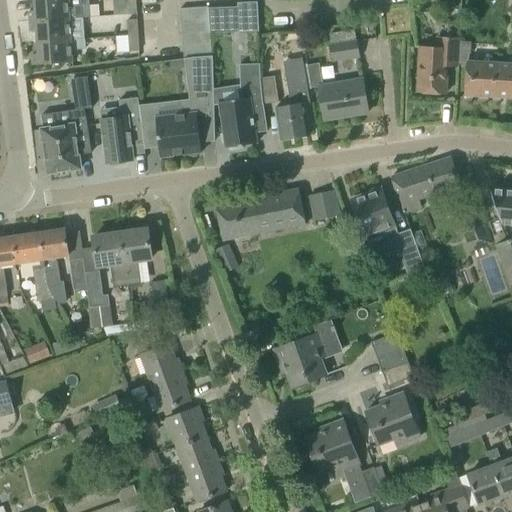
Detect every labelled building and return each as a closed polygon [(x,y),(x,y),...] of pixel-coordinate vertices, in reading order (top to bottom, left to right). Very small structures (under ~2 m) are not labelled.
[(29,11),(29,21),(82,18),(81,6),(84,6),(83,0),(33,0),(34,11),(29,11)] [(135,0),(116,0),(117,10),(136,8),(135,0)] [(258,32),(257,2),(237,3),(238,32),(258,32)] [(180,9),(181,21),(209,18),(208,7),(180,9)] [(36,31),(37,43),(71,40),(84,40),(82,18),(29,21),(30,32),(36,31)] [(181,21),(181,34),(209,31),(209,18),(181,21)] [(126,21),(127,36),(138,35),(137,20),(126,21)] [(181,34),(182,46),(210,43),(209,31),(181,34)] [(127,36),(115,37),(116,52),(139,51),(138,35),(127,36)] [(458,67),(458,64),(459,42),(460,39),(436,37),(436,48),(420,47),(418,93),(445,94),(446,67),(458,67)] [(71,40),(37,43),(37,54),(32,55),(32,65),(73,63),(71,40)] [(358,57),(356,42),(329,45),(331,61),(358,57)] [(458,64),(466,65),(464,95),(511,98),(511,62),(469,60),(470,43),(459,42),(458,64)] [(210,43),(182,46),(183,58),(211,55),(210,43)] [(214,141),(212,56),(194,58),(184,59),(189,106),(182,115),(155,118),(160,158),(201,153),(200,143),(214,141)] [(291,105),(275,108),(281,140),(309,135),(304,104),(309,103),(302,60),(284,63),(291,105)] [(267,132),(263,105),(260,79),(259,64),(239,65),(240,98),(219,102),(224,134),(220,135),(221,144),(225,143),(226,148),(228,148),(229,151),(243,149),(242,145),(256,143),(255,133),(267,132)] [(307,66),(310,88),(319,87),(324,120),(368,113),(362,80),(322,86),(318,64),(307,66)] [(278,102),(274,76),(260,79),(263,105),(278,102)] [(89,96),(87,78),(71,80),(74,98),(89,96)] [(109,163),(109,166),(123,165),(123,162),(133,161),(131,147),(143,145),(138,98),(118,100),(120,118),(100,120),(106,164),(109,163)] [(40,129),(47,174),(80,169),(78,155),(91,153),(84,109),(67,111),(69,125),(40,129)] [(451,157),(391,177),(403,214),(421,208),(419,200),(434,195),(434,197),(461,188),(451,157)] [(358,219),(350,222),(357,239),(365,236),(365,238),(381,232),(388,253),(392,251),(399,249),(410,276),(425,270),(410,229),(398,234),(394,225),(388,208),(381,189),(379,190),(378,187),(367,191),(368,194),(351,200),(358,219)] [(216,206),(223,241),(305,224),(298,189),(216,206)] [(511,225),(511,238),(494,245),(509,286),(511,285),(511,192),(489,190),(501,224),(511,225)] [(321,195),(309,197),(314,221),(326,218),(321,195)] [(456,219),(468,253),(493,244),(481,210),(456,219)] [(132,232),(120,233),(123,253),(127,286),(141,284),(138,261),(151,259),(147,229),(144,230),(144,226),(131,228),(132,232)] [(64,229),(39,233),(47,285),(49,287),(60,285),(57,262),(55,262),(55,259),(68,257),(64,229)] [(12,237),(17,264),(18,268),(32,266),(37,301),(40,301),(41,311),(55,309),(54,299),(54,298),(48,287),(49,287),(47,285),(39,233),(12,237)] [(123,253),(120,233),(93,237),(98,269),(110,267),(113,288),(127,286),(123,253)] [(2,267),(17,264),(12,237),(0,239),(0,297),(7,296),(3,268),(1,268),(2,267)] [(73,290),(86,288),(85,273),(83,258),(69,260),(73,290)] [(99,271),(85,273),(86,288),(88,308),(109,306),(108,295),(102,296),(99,271)] [(172,327),(165,281),(151,283),(157,329),(172,327)] [(257,322),(246,326),(251,339),(262,335),(257,322)] [(284,365),(293,388),(326,375),(320,359),(328,356),(319,333),(274,350),(280,366),(284,365)] [(371,343),(376,358),(402,347),(397,335),(396,333),(371,343)] [(51,345),(55,356),(80,348),(76,336),(51,345)] [(25,349),(31,363),(50,356),(45,341),(25,349)] [(480,342),(469,347),(474,359),(485,354),(480,342)] [(138,356),(149,384),(182,371),(178,359),(175,360),(170,344),(138,356)] [(376,358),(382,372),(407,362),(405,355),(406,355),(402,347),(376,358)] [(0,365),(0,367),(3,375),(27,366),(22,357),(0,365)] [(407,362),(382,372),(387,387),(413,377),(407,362)] [(182,371),(149,384),(159,411),(190,400),(185,385),(187,384),(182,371)] [(0,405),(12,402),(6,382),(0,383),(0,405)] [(142,386),(129,391),(134,405),(148,400),(142,386)] [(365,412),(372,430),(378,447),(393,441),(396,448),(420,438),(403,393),(387,399),(388,403),(365,412)] [(92,405),(97,418),(120,408),(115,395),(92,405)] [(164,420),(175,448),(206,436),(201,421),(203,420),(198,408),(164,420)] [(511,409),(498,415),(502,426),(511,422),(511,409)] [(485,415),(474,420),(479,436),(502,426),(498,415),(486,419),(485,415)] [(305,439),(317,472),(334,466),(336,473),(359,464),(343,420),(326,426),(328,430),(305,439)] [(479,436),(474,420),(454,428),(453,426),(442,430),(449,448),(479,436)] [(175,448),(185,475),(219,463),(214,450),(212,451),(206,436),(175,448)] [(491,465),(490,465),(502,497),(511,493),(511,457),(501,461),(496,448),(486,452),(491,465)] [(219,463),(185,475),(195,503),(226,491),(221,476),(223,475),(219,463)] [(502,497),(490,465),(467,473),(479,506),(502,497)] [(383,493),(373,467),(361,472),(370,497),(383,493)] [(431,499),(419,503),(422,511),(455,511),(468,507),(454,469),(443,474),(448,488),(430,495),(431,499)] [(172,470),(161,474),(164,481),(175,477),(172,470)] [(144,493),(136,496),(140,506),(148,503),(144,493)] [(136,496),(92,511),(131,511),(140,509),(140,506),(136,496)] [(198,511),(231,511),(228,501),(198,511)] [(174,511),(172,503),(148,511),(174,511)] [(422,511),(419,503),(407,508),(405,504),(385,511),(422,511)]
